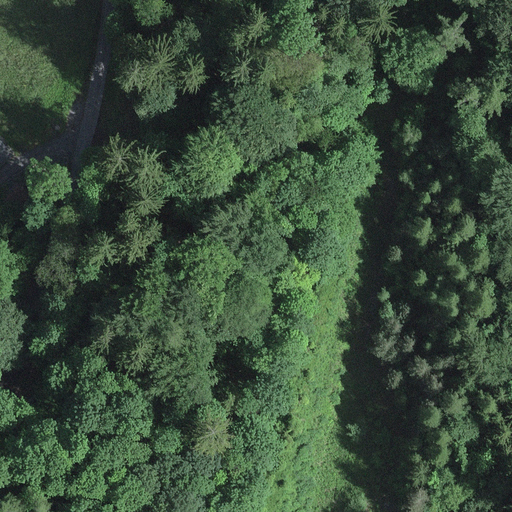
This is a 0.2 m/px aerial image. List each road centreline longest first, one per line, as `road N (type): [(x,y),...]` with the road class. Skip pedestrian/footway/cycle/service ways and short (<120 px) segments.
road 1 (track): [(3,371),(19,379),(71,341),(296,148),(399,95),(511,56)]
road 2 (unclassified): [(0,375),(64,209),(109,0)]
